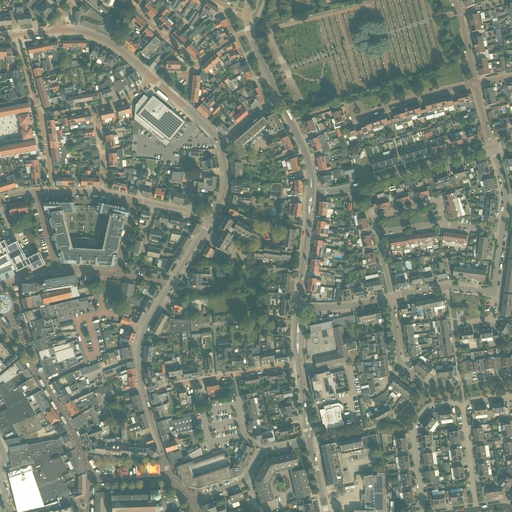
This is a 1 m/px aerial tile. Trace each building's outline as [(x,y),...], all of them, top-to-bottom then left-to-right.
[(47,0),(46,0),(42,0),(38,4),(42,7),(49,15),(50,14),(51,14),(53,12),(53,11),(54,10),(51,8),(49,7),(52,5),(47,0)] [(109,5),(110,0),(97,0),(103,2),(102,4),(99,8),(107,15),(110,11),(107,7),(108,4),(109,5)] [(189,9),(190,7),(194,9),(200,0),(191,0),(191,1),(187,8),(189,9)] [(474,5),(471,0),(463,5),(464,8),(465,7),(466,9),(474,5)] [(142,9),(147,14),(152,8),(154,6),(152,4),(149,1),(147,4),(142,9)] [(207,15),(212,7),(207,3),(202,10),(203,11),(199,17),(203,20),(207,15)] [(79,10),(79,12),(74,12),(75,24),(76,24),(76,25),(76,26),(79,26),(79,25),(78,25),(78,24),(81,24),(81,25),(96,31),(98,26),(99,26),(99,27),(100,27),(101,27),(102,27),(103,26),(104,26),(104,25),(105,24),(105,23),(105,22),(105,21),(104,20),(103,19),(85,4),(83,7),(81,6),(78,9),(79,10)] [(49,15),(42,7),(38,11),(37,11),(34,13),(39,18),(42,15),(43,16),(43,17),(45,19),(46,18),(47,19),(49,16),(49,15)] [(212,21),(218,10),(212,7),(207,15),(209,17),(208,18),(212,21)] [(152,8),(147,14),(153,18),(157,13),(152,8)] [(14,18),(13,10),(9,11),(9,14),(6,15),(6,18),(3,18),(4,26),(12,25),(11,18),(14,18)] [(187,20),(189,23),(196,12),(193,10),(187,20)] [(182,15),(177,11),(175,13),(182,19),(184,17),(182,15)] [(192,26),(199,14),(196,12),(189,23),(192,26)] [(131,21),(140,29),(144,25),(136,17),(131,21)] [(169,19),(166,17),(164,19),(162,17),(157,22),(162,27),(167,22),(169,19)] [(218,31),(229,26),(226,20),(215,25),(217,29),(222,26),(223,29),(218,31)] [(178,29),(184,23),(181,21),(175,27),(178,29)] [(269,29),(268,27),(272,25),(271,21),(266,23),(266,22),(262,24),(265,31),(269,29)] [(162,27),(167,32),(172,27),(167,22),(162,27)] [(478,31),(479,34),(485,33),(487,32),(487,29),(485,29),(484,24),(483,24),(471,27),(472,32),(478,31)] [(232,32),(229,26),(218,31),(219,33),(221,37),(232,32)] [(171,36),(176,41),(181,36),(176,31),(171,36)] [(487,41),(485,33),(479,34),(479,37),(473,38),(474,43),(474,44),(483,42),(487,41)] [(136,34),(131,39),(127,35),(121,42),(128,49),(134,42),(139,37),(136,34)] [(176,41),(181,46),(186,41),(181,36),(176,41)] [(139,46),(142,49),(147,44),(149,41),(144,37),(142,39),(139,37),(134,42),(139,46)] [(150,57),(152,58),(160,50),(162,48),(160,46),(159,45),(161,43),(155,37),(153,39),(152,38),(149,41),(147,44),(142,49),(143,50),(141,52),(146,58),(149,56),(150,57)] [(206,47),(208,50),(211,47),(209,44),(205,40),(202,43),(206,47)] [(86,41),(78,41),(78,51),(78,52),(78,53),(78,56),(81,56),(81,51),(83,51),(82,47),(86,47),(86,48),(89,48),(89,43),(88,43),(86,43),(86,41)] [(51,50),(52,55),(54,63),(58,63),(55,49),(58,48),(57,42),(50,44),(51,50)] [(133,53),(139,46),(134,42),(128,49),(133,53)] [(190,45),(185,50),(190,55),(195,50),(193,48),(197,45),(193,42),(190,45)] [(232,49),(233,51),(239,48),(236,42),(225,47),(227,51),(232,49)] [(44,51),(45,58),(48,70),(51,70),(48,56),(52,55),(51,50),(50,44),(42,45),(44,51)] [(35,47),(36,53),(41,52),(42,59),(45,58),(44,51),(42,45),(35,47)] [(94,59),(97,60),(101,54),(98,52),(100,49),(95,46),(90,55),(95,58),(94,59)] [(37,59),(37,56),(36,53),(35,47),(28,48),(29,54),(33,54),(34,59),(37,59)] [(481,53),(481,56),(489,55),(488,50),(485,50),(484,47),(475,49),(476,49),(477,54),(481,53)] [(195,50),(190,55),(196,60),(204,52),(200,48),(197,52),(195,50)] [(242,55),(239,48),(233,51),(234,53),(229,56),(231,60),(242,55)] [(101,63),(104,64),(108,58),(105,57),(107,53),(103,51),(101,54),(97,60),(98,59),(102,62),(101,63)] [(112,69),(115,62),(112,61),(114,57),(110,55),(108,58),(104,64),(104,65),(105,64),(109,66),(109,67),(112,69)] [(155,63),(160,58),(157,55),(152,60),(151,59),(146,65),(151,70),(154,67),(155,67),(156,67),(157,66),(157,65),(157,64),(155,63)] [(214,55),(211,58),(210,59),(217,67),(220,70),(222,68),(217,63),(219,61),(214,55)] [(478,60),(479,66),(488,64),(487,61),(490,60),(489,55),(481,56),(482,59),(478,60)] [(210,59),(205,64),(216,74),(217,73),(214,69),(217,67),(210,59)] [(240,76),(244,74),(250,71),(247,65),(242,68),(239,62),(237,63),(232,66),(234,70),(234,71),(238,70),(240,76)] [(213,77),(216,81),(218,78),(219,78),(216,75),(216,74),(205,64),(201,68),(206,73),(209,71),(214,76),(213,77)] [(42,68),(33,70),(35,78),(41,76),(40,71),(43,70),(42,68)] [(6,73),(4,74),(5,78),(8,77),(12,76),(13,79),(20,77),(18,70),(11,72),(11,71),(9,71),(7,72),(6,72),(6,73)] [(247,80),(253,78),(250,71),(244,74),(240,76),(241,79),(240,80),(242,84),(248,81),(247,80)] [(119,72),(112,76),(116,83),(113,84),(118,92),(124,89),(124,87),(127,85),(122,77),(120,74),(119,73),(119,72)] [(124,75),(122,77),(127,85),(129,88),(131,87),(130,86),(133,84),(134,84),(140,79),(139,79),(136,75),(134,73),(134,72),(134,73),(128,78),(127,78),(124,75)] [(199,77),(194,76),(193,76),(192,83),(202,84),(203,84),(208,80),(201,73),(200,74),(199,77)] [(42,78),(36,79),(36,80),(37,83),(37,85),(38,87),(49,84),(52,83),(62,80),(61,76),(58,77),(59,80),(57,80),(57,78),(50,80),(46,81),(45,80),(42,81),(42,78)] [(10,83),(8,84),(9,87),(21,84),(20,77),(13,79),(14,82),(10,83)] [(103,95),(104,98),(112,96),(110,90),(109,90),(109,89),(113,88),(109,80),(107,81),(105,82),(107,86),(105,87),(100,89),(102,95),(103,95)] [(9,87),(9,90),(12,89),(13,93),(14,93),(23,90),(21,84),(9,87)] [(49,84),(38,87),(39,91),(39,92),(40,94),(46,92),(49,92),(55,90),(54,87),(51,88),(50,87),(49,84)] [(64,88),(64,90),(65,94),(69,94),(70,98),(67,99),(68,105),(69,104),(70,105),(72,105),(72,104),(76,103),(75,97),(73,86),(68,87),(68,88),(64,88)] [(254,95),(255,97),(261,94),(258,88),(247,93),(249,97),(254,95)] [(77,93),(78,97),(75,97),(76,103),(83,102),(82,96),(82,93),(81,90),(81,89),(78,90),(78,93),(77,93)] [(91,101),(98,100),(97,94),(93,94),(92,89),(89,89),(90,95),(91,101)] [(8,98),(7,98),(8,103),(13,102),(12,100),(15,99),(15,100),(18,99),(25,97),(23,90),(14,93),(13,93),(11,93),(7,95),(8,98)] [(46,92),(40,94),(40,96),(41,98),(42,101),(48,100),(51,99),(49,92),(46,92)] [(468,93),(463,94),(465,103),(473,101),(471,94),(469,95),(468,93)] [(264,101),(261,94),(255,97),(256,99),(253,101),(255,101),(250,106),(253,110),(259,105),(259,104),(259,105),(258,103),(264,101)] [(466,107),(465,103),(463,94),(457,96),(458,99),(455,100),(458,109),(461,109),(461,108),(466,107)] [(135,105),(134,120),(151,135),(153,133),(163,141),(165,139),(170,143),(186,123),(153,96),(149,100),(144,95),(135,105)] [(48,100),(42,101),(42,103),(43,105),(44,109),(50,107),(49,104),(52,103),(52,104),(62,101),(61,96),(51,99),(48,100)] [(208,101),(209,102),(207,104),(204,101),(196,110),(201,114),(209,106),(211,103),(216,98),(213,96),(208,101)] [(452,97),(446,99),(448,107),(453,106),(454,110),(458,109),(455,100),(452,100),(452,97)] [(441,99),(436,101),(438,110),(439,114),(444,112),(443,108),(441,100),(441,99)] [(434,115),(439,114),(438,110),(436,101),(430,102),(430,103),(433,111),(434,115)] [(28,105),(28,103),(27,104),(27,105),(21,106),(23,113),(30,112),(29,108),(30,108),(30,105),(29,105),(28,105)] [(201,114),(206,119),(211,114),(214,116),(220,109),(217,106),(211,113),(208,111),(211,108),(213,105),(211,103),(209,106),(201,114)] [(433,111),(430,103),(425,104),(426,107),(423,108),(425,113),(426,117),(434,115),(433,111)] [(240,113),(238,114),(243,119),(248,114),(240,105),(237,108),(240,113)] [(21,106),(14,107),(15,114),(23,113),(21,106)] [(123,107),(125,115),(129,114),(130,118),(132,117),(129,106),(123,107)] [(426,117),(425,113),(423,108),(420,109),(419,106),(414,107),(417,116),(418,119),(423,118),(426,117)] [(8,116),(15,114),(14,107),(6,109),(8,116)] [(125,115),(123,107),(117,109),(120,121),(122,120),(121,116),(125,115)] [(410,121),(412,120),(411,117),(409,108),(403,110),(406,119),(407,122),(410,121)] [(337,109),(332,111),(335,119),(344,116),(343,112),(342,113),(341,111),(338,112),(337,109)] [(113,110),(106,111),(108,119),(112,118),(112,122),(115,122),(113,110)] [(398,112),(401,120),(402,124),(407,122),(406,119),(403,110),(398,112)] [(104,120),(108,119),(106,111),(100,113),(102,124),(105,124),(104,120)] [(237,124),(243,119),(238,114),(237,116),(233,111),(229,114),(237,124)] [(402,125),(402,124),(401,120),(398,112),(393,114),(394,116),(391,117),(393,123),(394,125),(396,124),(397,127),(402,125)] [(90,124),(92,123),(92,120),(91,114),(83,116),(84,121),(89,121),(90,124)] [(259,119),(259,118),(258,118),(255,121),(254,122),(251,124),(250,125),(251,126),(247,130),(246,129),(245,129),(242,132),(241,133),(238,135),(238,136),(239,137),(234,141),(233,140),(230,142),(230,143),(232,147),(232,148),(233,151),(233,152),(234,153),(235,156),(235,157),(237,157),(238,160),(246,156),(242,145),(266,125),(267,126),(269,130),(267,131),(270,135),(282,129),(281,126),(282,126),(282,125),(280,121),(280,120),(278,117),(278,116),(276,117),(275,114),(267,118),(264,120),(262,117),(259,119)] [(33,121),(32,119),(32,118),(29,118),(29,115),(18,117),(21,128),(27,126),(27,125),(30,124),(30,122),(33,121)] [(85,124),(84,121),(83,116),(76,117),(77,123),(78,128),(79,128),(81,128),(81,125),(85,124)] [(336,128),(342,126),(341,123),(345,121),(344,120),(345,119),(344,116),(335,119),(336,124),(335,125),(336,128)] [(386,116),(381,118),(383,126),(386,125),(386,127),(388,128),(393,127),(390,118),(387,119),(386,116)] [(77,123),(76,117),(68,118),(69,124),(70,124),(70,127),(73,126),(72,123),(77,123)] [(306,129),(315,126),(312,117),(306,119),(307,122),(304,123),(306,129)] [(378,128),(383,126),(381,118),(381,117),(375,119),(378,128)] [(501,125),(503,134),(509,133),(508,129),(511,129),(509,119),(509,118),(500,120),(501,122),(501,125)] [(373,130),(378,128),(375,119),(370,121),(373,130)] [(54,121),(47,122),(47,125),(48,129),(55,128),(55,124),(58,123),(57,120),(54,121)] [(219,121),(213,126),(223,136),(228,131),(229,131),(228,131),(235,126),(230,120),(227,123),(229,125),(226,128),(219,121)] [(370,121),(365,123),(368,131),(368,132),(370,135),(375,133),(373,130),(370,121)] [(361,128),(358,129),(361,138),(370,135),(368,132),(368,131),(365,123),(360,125),(361,128)] [(315,126),(306,129),(308,134),(311,133),(312,136),(318,134),(317,133),(320,132),(320,131),(318,125),(315,126)] [(503,134),(501,125),(496,126),(496,128),(493,128),(494,134),(497,133),(498,135),(503,134)] [(35,134),(35,133),(35,131),(32,131),(31,129),(28,129),(27,126),(21,128),(23,140),(33,138),(32,135),(35,134)] [(482,131),(482,128),(482,129),(481,128),(482,128),(481,126),(478,126),(476,131),(472,133),(475,141),(480,140),(480,138),(482,137),(481,132),(482,131)] [(361,138),(358,129),(355,130),(354,127),(349,129),(349,130),(346,130),(349,138),(356,136),(359,142),(362,141),(361,138)] [(469,143),(475,141),(472,133),(471,129),(467,130),(466,131),(463,132),(464,135),(466,141),(468,140),(469,143)] [(453,148),(458,146),(456,137),(455,134),(455,133),(446,136),(449,145),(452,145),(453,148)] [(56,134),(49,135),(49,138),(50,142),(57,141),(60,141),(62,141),(61,137),(62,137),(62,134),(56,134)] [(105,137),(106,143),(114,141),(113,138),(117,137),(117,134),(105,137)] [(466,141),(464,135),(456,137),(458,146),(464,145),(463,141),(466,141)] [(280,147),(283,146),(290,142),(288,136),(281,140),(280,137),(274,140),(275,143),(277,142),(278,144),(280,147)] [(442,151),(447,149),(446,146),(449,145),(446,136),(444,137),(442,140),(442,141),(440,142),(442,151)] [(322,137),(310,141),(313,147),(320,144),(319,141),(323,139),(322,137)] [(437,153),(442,151),(440,142),(436,143),(435,139),(430,141),(431,145),(433,150),(436,149),(437,153)] [(35,141),(28,142),(30,152),(36,151),(36,153),(37,152),(37,151),(37,149),(38,149),(37,146),(36,146),(35,141)] [(57,141),(50,142),(50,146),(51,149),(64,147),(63,144),(61,144),(60,141),(57,141)] [(115,145),(114,141),(106,143),(108,149),(119,147),(119,144),(115,145)] [(28,142),(20,144),(22,154),(30,152),(28,142)] [(282,153),(293,148),(290,142),(283,146),(285,149),(281,151),(282,153)] [(313,147),(315,153),(326,149),(326,148),(329,147),(327,142),(324,143),(320,144),(313,147)] [(20,144),(12,145),(14,155),(22,154),(20,144)] [(12,145),(5,147),(7,157),(14,155),(12,145)] [(428,154),(425,145),(419,147),(421,156),(428,154)] [(64,147),(51,149),(51,152),(52,156),(67,154),(67,153),(67,151),(66,147),(64,147)] [(412,149),(415,158),(421,156),(419,147),(412,149)] [(415,158),(412,149),(406,150),(409,160),(415,158)] [(402,161),(409,160),(406,150),(399,152),(402,161)] [(397,153),(390,155),(393,164),(400,162),(397,153)] [(67,154),(52,156),(52,160),(53,163),(54,163),(54,165),(59,165),(60,165),(61,165),(65,164),(69,163),(68,158),(66,158),(67,154)] [(259,155),(247,160),(248,165),(256,162),(256,161),(261,160),(259,155)] [(317,159),(318,165),(326,163),(326,164),(330,163),(329,159),(329,155),(324,156),(324,157),(317,159)] [(390,155),(384,157),(387,166),(393,164),(390,155)] [(380,168),(387,166),(384,157),(378,159),(380,168)] [(291,166),(299,164),(297,158),(285,161),(286,164),(290,163),(291,166)] [(24,160),(22,160),(22,162),(23,165),(26,164),(26,168),(30,168),(38,167),(38,161),(28,162),(28,159),(24,159),(24,160)] [(371,161),(374,170),(380,168),(378,159),(371,161)] [(122,168),(122,160),(109,161),(109,167),(116,167),(117,168),(122,168)] [(215,168),(214,160),(206,161),(201,162),(202,166),(203,172),(208,172),(209,169),(215,168)] [(487,162),(478,165),(480,170),(489,168),(487,162)] [(231,177),(232,177),(238,177),(239,177),(242,177),(242,171),(242,169),(242,163),(239,163),(231,163),(231,177)] [(326,164),(326,163),(318,165),(320,171),(331,169),(331,166),(327,167),(326,164)] [(289,174),(300,170),(299,164),(291,166),(292,170),(288,171),(289,174)] [(354,173),(353,168),(352,166),(344,168),(344,169),(345,175),(354,173)] [(469,175),(468,172),(465,173),(464,168),(458,170),(461,178),(462,181),(471,179),(469,175)] [(490,173),(489,168),(480,170),(477,171),(479,177),(479,179),(486,177),(485,174),(490,173)] [(171,170),(168,182),(169,182),(173,183),(182,185),(185,171),(180,171),(177,170),(171,170)] [(461,178),(458,170),(453,171),(455,176),(452,177),(454,184),(456,183),(456,180),(461,178)] [(68,178),(68,186),(69,186),(70,186),(74,186),(74,184),(77,184),(77,179),(77,177),(74,177),(74,175),(71,175),(71,171),(68,171),(68,174),(68,178)] [(121,180),(119,191),(126,192),(127,185),(128,182),(130,182),(131,180),(131,177),(132,174),(131,174),(128,173),(128,176),(127,181),(121,180)] [(442,175),(445,183),(450,182),(451,185),(454,184),(452,177),(449,178),(447,173),(442,175)] [(8,174),(5,175),(6,179),(7,182),(10,190),(11,189),(12,189),(16,188),(15,185),(17,185),(16,180),(14,175),(9,177),(8,174)] [(330,176),(329,174),(324,174),(325,177),(321,177),(321,185),(329,184),(328,184),(332,183),(332,180),(333,180),(333,176),(330,176)] [(81,186),(86,186),(87,186),(87,179),(81,178),(81,175),(79,175),(78,183),(81,183),(81,186)] [(445,183),(442,175),(436,176),(437,179),(434,180),(437,189),(441,188),(446,186),(445,183)] [(115,177),(115,178),(114,182),(112,189),(119,191),(121,180),(122,176),(120,176),(119,178),(115,177)] [(199,183),(197,188),(213,191),(214,187),(215,187),(216,178),(209,177),(204,177),(204,180),(203,184),(199,183)] [(479,179),(482,188),(485,187),(494,184),(492,179),(487,180),(486,177),(479,179)] [(157,187),(159,179),(157,179),(153,178),(151,187),(151,190),(154,191),(155,187),(157,187)] [(6,179),(0,180),(1,180),(2,184),(4,191),(8,190),(9,190),(10,190),(7,182),(6,179)] [(423,197),(419,183),(418,179),(413,181),(415,184),(417,190),(411,192),(412,195),(415,194),(417,199),(421,198),(423,197)] [(138,182),(131,180),(130,182),(128,193),(136,194),(138,187),(137,187),(138,182)] [(430,198),(434,197),(430,186),(425,188),(423,182),(419,183),(423,197),(425,197),(425,196),(429,195),(430,198)] [(399,185),(400,188),(404,203),(406,202),(410,201),(409,196),(412,195),(411,192),(405,194),(403,187),(404,184),(399,185)] [(495,190),(494,184),(485,187),(482,188),(483,193),(484,196),(487,196),(492,195),(490,191),(495,190)] [(142,196),(149,197),(151,190),(151,187),(144,185),(142,196)] [(393,201),(396,200),(397,204),(401,203),(402,204),(404,203),(400,188),(396,190),(398,196),(392,198),(393,201)] [(154,198),(162,200),(164,193),(161,192),(161,190),(156,189),(156,191),(155,191),(154,198)] [(172,202),(177,203),(180,194),(176,193),(177,190),(172,189),(171,195),(174,196),(172,202)] [(183,204),(188,206),(190,197),(192,198),(193,194),(189,193),(188,196),(185,195),(183,204)] [(390,202),(393,201),(392,198),(391,195),(388,196),(388,199),(386,199),(384,193),(380,194),(385,209),(387,208),(391,206),(390,202)] [(445,202),(457,199),(456,193),(443,196),(445,202)] [(230,194),(228,203),(235,205),(237,200),(250,201),(251,197),(238,195),(238,196),(230,194)] [(385,209),(380,194),(377,195),(378,201),(376,202),(375,200),(372,201),(374,209),(377,208),(378,210),(382,209),(385,209)] [(492,195),(487,196),(487,202),(486,205),(495,206),(496,201),(491,200),(492,195)] [(212,197),(206,196),(205,196),(204,199),(199,197),(198,201),(196,201),(195,205),(211,208),(211,204),(212,202),(212,201),(213,198),(212,197)] [(447,208),(459,204),(457,199),(445,202),(447,208)] [(20,218),(19,215),(28,213),(27,208),(28,208),(27,202),(17,204),(17,203),(9,205),(10,210),(8,210),(10,216),(15,215),(16,219),(20,218)] [(129,210),(119,208),(98,203),(97,206),(75,206),(74,203),(42,203),(58,265),(58,266),(58,267),(59,267),(59,268),(60,268),(61,268),(61,269),(62,269),(67,269),(68,266),(116,269),(129,210)] [(293,206),(293,210),(301,211),(302,204),(290,203),(289,205),(293,206)] [(449,214),(461,210),(459,204),(447,208),(449,214)] [(229,212),(228,214),(246,223),(247,219),(242,217),(243,216),(237,214),(238,211),(230,207),(230,208),(229,209),(228,210),(229,211),(228,212),(229,212)] [(13,271),(15,270),(16,272),(18,271),(22,269),(23,269),(27,267),(28,267),(28,266),(29,266),(32,271),(33,271),(34,271),(38,268),(39,268),(43,266),(45,265),(39,253),(25,260),(22,254),(23,254),(17,242),(16,243),(15,243),(11,245),(10,245),(7,247),(4,241),(0,243),(0,239),(0,238),(0,218),(3,217),(0,209),(0,281),(15,276),(13,271)] [(250,209),(248,217),(255,219),(257,211),(250,209)] [(293,210),(289,209),(288,216),(300,217),(301,211),(293,210)] [(327,209),(320,209),(319,215),(327,216),(327,218),(331,218),(331,214),(333,214),(333,210),(331,210),(327,209)] [(461,210),(449,214),(450,220),(462,216),(461,210)] [(143,212),(142,211),(139,222),(144,223),(143,226),(147,227),(148,221),(150,213),(146,212),(143,211),(143,212)] [(357,216),(359,226),(368,224),(367,218),(364,219),(364,218),(363,219),(362,214),(361,215),(360,212),(354,213),(355,216),(357,216)] [(153,225),(152,229),(154,229),(155,226),(158,227),(159,226),(166,227),(168,219),(168,217),(160,215),(159,221),(154,220),(153,225)] [(222,235),(214,247),(216,248),(218,250),(222,252),(229,241),(229,240),(231,236),(232,236),(230,235),(228,234),(227,234),(226,233),(227,232),(227,231),(233,221),(234,219),(226,215),(218,229),(224,232),(223,232),(222,235)] [(493,223),(494,217),(482,215),(481,221),(480,224),(488,225),(488,222),(493,223)] [(166,227),(165,228),(168,229),(171,230),(172,225),(176,226),(178,219),(171,217),(171,219),(168,219),(166,227)] [(178,219),(176,226),(180,227),(181,231),(181,232),(185,233),(186,226),(187,223),(184,222),(184,220),(178,219)] [(186,226),(185,233),(188,233),(189,232),(194,236),(200,226),(199,225),(196,224),(194,223),(191,228),(189,227),(190,222),(187,221),(187,223),(186,226)] [(259,243),(262,243),(263,235),(254,229),(253,230),(237,221),(233,229),(231,228),(229,231),(232,232),(233,230),(249,239),(249,237),(259,243)] [(369,229),(368,224),(359,226),(360,229),(358,230),(359,235),(367,233),(367,230),(369,229)] [(282,248),(291,249),(294,231),(295,231),(296,229),(287,227),(286,230),(285,229),(282,248)] [(150,230),(148,240),(160,242),(162,232),(154,231),(154,229),(152,229),(151,228),(150,230)] [(324,233),(325,229),(317,228),(316,234),(328,236),(328,233),(324,233)] [(32,233),(27,236),(31,243),(31,244),(36,241),(35,240),(32,233)] [(362,239),(363,243),(372,241),(370,235),(368,236),(367,233),(359,235),(360,239),(362,239)] [(437,233),(431,234),(433,246),(439,245),(438,241),(440,241),(440,237),(437,237),(437,233)] [(448,246),(450,234),(444,233),(443,237),(441,237),(441,241),(443,241),(442,245),(448,246)] [(171,234),(170,242),(177,243),(180,244),(178,246),(186,250),(191,241),(192,240),(184,237),(171,234)] [(479,243),(490,244),(490,242),(488,242),(489,238),(483,238),(484,235),(477,234),(476,239),(480,240),(479,243)] [(139,255),(140,252),(142,242),(135,241),(133,253),(139,255)] [(361,247),(362,252),(371,250),(370,247),(373,246),(372,241),(363,243),(364,247),(361,247)] [(166,251),(165,256),(172,257),(179,261),(186,250),(178,246),(175,252),(166,251)] [(208,258),(211,260),(215,252),(213,251),(213,250),(207,247),(203,255),(208,258)] [(326,249),(322,248),(314,247),(313,253),(323,255),(323,258),(327,258),(332,259),(333,254),(327,253),(327,249),(326,249)] [(147,256),(156,258),(159,259),(160,251),(148,248),(147,256)] [(290,261),(290,258),(291,252),(281,251),(281,252),(263,249),(263,251),(254,249),(253,259),(262,260),(263,259),(280,261),(281,260),(290,261)] [(366,256),(366,260),(375,258),(374,253),(372,253),(371,250),(362,252),(364,257),(366,256)] [(366,269),(375,267),(374,264),(376,264),(375,258),(366,260),(367,264),(365,264),(366,269)] [(162,262),(161,268),(164,269),(172,273),(177,264),(170,260),(169,261),(163,260),(162,262)] [(436,265),(437,272),(445,271),(443,263),(436,265)] [(331,275),(331,274),(322,272),(323,271),(319,271),(319,267),(311,266),(310,272),(322,274),(321,277),(335,279),(335,276),(331,275)] [(424,268),(421,269),(423,277),(425,277),(426,282),(433,280),(432,274),(432,275),(431,271),(425,272),(424,268)] [(423,279),(423,277),(421,269),(413,271),(414,274),(413,274),(413,277),(412,278),(413,285),(414,285),(421,283),(420,279),(423,279)] [(445,271),(437,272),(438,279),(446,278),(445,271)] [(202,277),(203,277),(210,277),(210,273),(208,272),(205,272),(203,272),(200,273),(200,274),(191,275),(191,279),(191,282),(191,285),(191,286),(196,286),(196,288),(197,289),(199,289),(200,288),(209,288),(210,284),(202,284),(202,277)] [(280,282),(283,282),(283,286),(289,286),(290,274),(280,274),(280,282)] [(379,277),(372,279),(375,291),(379,290),(381,289),(382,289),(381,285),(384,284),(383,281),(382,274),(378,275),(379,277)] [(404,274),(397,275),(392,276),(394,286),(399,285),(399,288),(407,286),(406,279),(405,279),(404,274)] [(23,285),(20,285),(21,290),(21,292),(21,299),(47,294),(47,293),(52,292),(52,289),(53,289),(54,292),(57,291),(56,289),(72,286),(74,285),(75,287),(77,287),(77,285),(77,282),(76,282),(75,279),(76,279),(76,276),(61,278),(62,279),(58,280),(58,279),(52,280),(52,281),(51,281),(51,280),(44,281),(44,282),(42,282),(42,284),(29,284),(26,284),(24,285),(23,285)] [(368,292),(371,292),(375,291),(372,279),(372,278),(369,279),(369,280),(366,280),(367,284),(366,284),(368,292)] [(356,297),(364,295),(361,286),(355,287),(354,282),(351,283),(351,286),(353,291),(355,291),(356,297)] [(133,297),(135,285),(122,283),(120,295),(127,296),(131,297),(133,297)] [(85,285),(83,286),(77,287),(53,292),(47,294),(21,299),(24,310),(37,307),(42,306),(41,303),(43,302),(44,305),(50,303),(51,303),(54,302),(57,302),(58,302),(58,301),(60,301),(61,301),(64,300),(67,299),(68,299),(67,299),(78,297),(80,296),(79,293),(90,290),(89,284),(85,285)] [(150,295),(156,298),(157,298),(158,296),(158,295),(159,292),(153,288),(153,289),(147,285),(145,289),(147,290),(144,295),(148,297),(150,295)] [(276,293),(275,296),(278,297),(285,297),(285,294),(288,294),(289,286),(283,286),(278,285),(278,286),(278,289),(279,290),(282,290),(282,294),(276,293)] [(316,286),(309,285),(308,291),(312,292),(312,293),(319,295),(319,293),(320,293),(321,287),(320,287),(316,286)] [(351,297),(349,286),(349,285),(345,285),(346,290),(343,291),(345,299),(351,297)] [(119,306),(121,298),(108,294),(106,303),(119,306)] [(129,302),(129,304),(141,307),(148,311),(148,310),(152,303),(153,302),(145,299),(140,298),(139,301),(131,298),(129,302)] [(79,303),(78,300),(47,307),(25,313),(28,323),(32,322),(40,320),(49,317),(57,315),(71,312),(89,308),(88,301),(79,303)] [(288,301),(285,300),(282,300),(281,304),(278,304),(278,308),(281,308),(287,309),(288,301)] [(174,308),(174,310),(177,312),(176,314),(183,316),(184,313),(185,313),(187,307),(186,306),(184,305),(183,306),(175,303),(175,304),(174,304),(173,306),(174,307),(173,308),(174,308)] [(408,310),(407,305),(401,306),(403,315),(406,314),(406,316),(412,315),(411,309),(408,310)] [(190,308),(188,314),(190,314),(190,319),(190,320),(192,320),(197,319),(197,318),(195,319),(195,316),(192,315),(194,309),(190,308)] [(133,322),(140,326),(146,314),(138,310),(134,309),(133,311),(134,312),(133,316),(132,318),(131,317),(130,319),(133,320),(133,322)] [(375,312),(369,313),(371,321),(374,320),(375,323),(375,325),(377,325),(377,323),(375,312)] [(151,331),(151,332),(157,335),(156,338),(163,342),(173,345),(172,334),(182,333),(186,332),(199,331),(198,326),(202,325),(202,324),(201,318),(200,318),(200,319),(197,319),(192,320),(190,320),(190,321),(189,321),(186,321),(171,319),(162,314),(161,314),(160,317),(159,317),(158,321),(157,320),(155,324),(155,325),(151,331)] [(364,326),(366,325),(364,314),(359,315),(359,316),(356,316),(357,324),(364,323),(364,326)] [(9,318),(12,327),(22,324),(19,315),(9,318)] [(310,326),(311,333),(321,331),(322,331),(334,328),(342,327),(355,324),(354,318),(354,317),(354,315),(335,319),(334,317),(320,320),(320,318),(315,319),(316,323),(310,324),(310,325),(310,326)] [(49,336),(56,335),(51,317),(40,320),(32,322),(28,323),(32,332),(31,332),(34,340),(42,338),(49,336)] [(130,321),(122,317),(120,323),(128,326),(130,321)] [(504,321),(501,326),(510,332),(511,328),(511,319),(509,319),(509,322),(508,323),(504,321)] [(284,324),(281,323),(281,324),(280,324),(280,320),(277,320),(277,324),(278,324),(278,328),(276,328),(276,332),(282,333),(282,332),(286,332),(286,329),(285,329),(286,324),(284,324)] [(511,333),(510,332),(501,326),(497,331),(505,336),(505,335),(506,336),(507,337),(508,337),(509,336),(510,336),(511,333)] [(338,354),(315,358),(315,359),(317,368),(350,361),(348,351),(357,349),(356,342),(346,344),(342,327),(334,328),(339,351),(337,351),(338,354)] [(492,333),(492,328),(486,329),(487,338),(493,338),(493,340),(496,339),(495,333),(492,333)] [(133,331),(132,331),(128,330),(128,331),(124,329),(122,334),(134,339),(136,335),(134,334),(134,333),(132,332),(133,331)] [(481,339),(487,338),(486,329),(480,330),(481,335),(478,335),(478,342),(482,341),(481,339)] [(473,330),(467,331),(468,340),(474,339),(474,342),(478,342),(477,336),(474,336),(473,330)] [(469,343),(468,340),(467,331),(461,331),(462,337),(459,337),(460,343),(463,343),(464,344),(469,343)] [(34,340),(36,347),(46,344),(45,342),(48,341),(49,341),(50,341),(50,340),(64,335),(63,333),(58,334),(50,336),(49,336),(42,338),(34,340)] [(122,334),(121,336),(120,339),(124,341),(125,341),(124,342),(125,342),(128,343),(128,342),(130,343),(131,342),(133,343),(134,339),(122,334)] [(49,343),(49,341),(48,341),(45,342),(46,344),(36,347),(38,352),(48,349),(48,350),(57,347),(56,346),(66,343),(67,343),(71,342),(70,339),(65,340),(64,336),(56,339),(57,341),(54,341),(49,343)] [(0,372),(18,358),(13,353),(8,348),(8,347),(8,348),(3,342),(2,342),(0,339),(0,372)] [(57,364),(61,363),(64,362),(67,361),(75,358),(73,352),(70,343),(57,347),(48,350),(48,349),(38,352),(41,361),(43,367),(57,363),(57,364)] [(230,344),(229,344),(218,345),(219,351),(218,352),(218,357),(219,357),(219,360),(224,360),(224,361),(226,361),(227,360),(228,360),(228,358),(230,357),(231,357),(231,354),(230,351),(231,351),(230,344)] [(259,360),(258,353),(259,353),(259,345),(256,346),(256,348),(247,350),(248,355),(247,355),(249,364),(255,363),(254,360),(259,360)] [(153,347),(145,347),(144,347),(144,350),(144,351),(143,361),(151,362),(153,347)] [(235,353),(231,354),(231,357),(230,357),(232,366),(235,365),(235,366),(243,365),(242,358),(246,357),(246,349),(240,350),(241,354),(235,355),(235,353)] [(277,364),(277,363),(288,362),(288,361),(286,349),(280,350),(280,354),(276,355),(277,364)] [(164,356),(164,360),(164,365),(170,364),(171,368),(167,368),(169,377),(170,377),(173,377),(173,376),(176,376),(173,362),(173,358),(172,359),(171,354),(167,355),(167,353),(164,354),(164,356)] [(204,359),(205,370),(213,369),(212,359),(213,359),(212,353),(209,353),(209,358),(204,359)] [(497,358),(499,370),(504,369),(504,367),(507,367),(506,358),(501,359),(501,357),(497,358)] [(67,361),(64,362),(61,363),(57,364),(57,363),(43,367),(43,368),(47,376),(47,377),(49,381),(57,377),(70,368),(70,367),(74,366),(78,364),(76,358),(75,358),(67,361)] [(174,358),(173,358),(173,362),(176,376),(178,375),(179,376),(181,375),(182,375),(182,371),(183,371),(183,367),(181,367),(181,366),(180,362),(177,362),(177,360),(176,360),(176,358),(174,358)] [(419,358),(411,363),(415,366),(414,368),(418,371),(423,365),(425,362),(419,358)] [(499,370),(497,358),(494,358),(494,360),(489,361),(490,369),(493,369),(493,371),(499,370)] [(0,386),(27,370),(27,369),(24,365),(20,359),(14,364),(14,365),(0,375),(0,386)] [(490,369),(489,361),(484,361),(483,359),(480,360),(481,372),(487,372),(486,370),(490,369)] [(471,363),(472,372),(476,371),(476,373),(481,372),(480,360),(476,360),(477,362),(471,363)] [(116,368),(103,372),(105,378),(111,376),(125,371),(135,369),(133,361),(128,362),(120,365),(116,368)] [(427,368),(429,366),(428,365),(429,364),(426,362),(425,362),(423,365),(418,371),(422,374),(427,368)] [(472,372),(471,363),(466,364),(466,362),(462,362),(464,375),(469,374),(469,372),(472,372)] [(196,364),(190,365),(190,366),(190,369),(191,378),(198,377),(199,377),(200,377),(199,372),(202,371),(201,367),(198,368),(197,368),(196,364)] [(448,368),(449,376),(454,376),(454,372),(457,372),(456,366),(453,366),(453,365),(448,366),(448,368)] [(190,366),(183,367),(183,371),(183,380),(184,380),(191,378),(190,369),(190,366)] [(435,370),(433,369),(429,366),(427,368),(422,374),(427,378),(430,374),(434,376),(435,370)] [(145,380),(161,376),(161,373),(157,374),(157,373),(153,374),(152,367),(144,368),(143,368),(143,369),(144,369),(144,378),(144,379),(145,379),(145,380)] [(125,371),(111,376),(112,380),(119,378),(120,381),(121,380),(125,379),(126,378),(128,378),(136,376),(135,369),(125,371)] [(444,377),(443,369),(437,370),(438,370),(435,370),(434,376),(438,376),(439,378),(444,377)] [(33,377),(27,370),(0,386),(0,394),(2,398),(14,392),(13,391),(33,377)] [(51,384),(54,389),(56,394),(70,386),(76,383),(77,382),(76,380),(75,378),(79,377),(77,372),(77,371),(73,373),(64,377),(62,377),(62,378),(52,384),(51,384)] [(315,401),(322,400),(322,399),(330,397),(330,398),(336,396),(335,394),(336,394),(335,385),(336,385),(335,382),(334,382),(333,377),(346,374),(345,371),(331,374),(330,372),(325,373),(316,375),(309,377),(310,379),(312,387),(313,390),(312,390),(315,401)] [(162,386),(162,384),(166,383),(165,375),(161,376),(145,380),(144,380),(145,380),(146,386),(147,389),(148,390),(162,386)] [(125,379),(121,380),(122,386),(124,386),(125,387),(125,389),(129,388),(129,389),(131,388),(132,388),(138,387),(136,376),(128,378),(126,378),(125,379)] [(13,391),(14,392),(2,398),(6,406),(7,408),(0,412),(0,432),(1,434),(2,436),(2,437),(3,438),(4,440),(19,438),(18,437),(13,425),(36,415),(42,412),(42,411),(46,409),(50,407),(49,405),(49,403),(47,400),(46,400),(44,396),(44,395),(42,391),(42,390),(41,390),(39,388),(39,387),(38,385),(36,383),(34,379),(33,377),(13,391)] [(400,382),(395,379),(388,389),(393,392),(400,382)] [(206,383),(206,384),(206,385),(207,392),(208,395),(212,394),(211,393),(211,391),(217,390),(217,392),(219,392),(219,390),(218,383),(218,381),(217,382),(206,384),(206,383)] [(70,386),(56,394),(60,399),(68,395),(72,393),(79,389),(83,387),(81,382),(77,384),(76,383),(70,386)] [(400,382),(393,392),(390,396),(394,399),(399,393),(404,386),(400,382)] [(195,395),(191,396),(192,403),(193,408),(194,408),(197,408),(196,402),(196,401),(196,397),(199,397),(201,397),(203,396),(202,393),(201,386),(194,387),(195,395)] [(401,399),(408,389),(404,386),(399,393),(401,395),(399,397),(401,399)] [(68,395),(60,399),(64,406),(73,401),(76,399),(74,395),(80,393),(79,389),(72,393),(68,395)] [(185,389),(178,390),(180,401),(186,400),(187,403),(192,402),(192,403),(191,396),(186,396),(185,389)] [(279,389),(270,391),(271,397),(272,399),(279,397),(280,401),(284,400),(283,399),(292,396),(291,390),(280,393),(279,389)] [(406,402),(413,392),(408,389),(401,399),(399,401),(401,403),(403,400),(406,402)] [(149,396),(152,406),(154,405),(160,404),(159,403),(161,403),(163,402),(161,397),(167,396),(167,392),(166,391),(156,393),(150,395),(149,396)] [(131,393),(123,395),(124,399),(131,398),(133,403),(141,401),(140,397),(140,396),(139,395),(131,397),(131,396),(130,393),(131,393)] [(73,401),(64,406),(67,412),(70,418),(80,412),(82,411),(87,408),(87,409),(88,409),(90,408),(93,407),(90,401),(87,394),(84,395),(76,399),(73,401)] [(95,398),(90,401),(93,407),(94,407),(99,404),(96,398),(95,398)] [(133,404),(126,405),(127,409),(132,407),(133,409),(134,409),(135,412),(143,410),(141,401),(133,403),(133,404)] [(325,427),(326,427),(328,429),(330,428),(331,429),(346,426),(345,426),(344,421),(345,421),(343,421),(341,413),(341,410),(344,409),(343,406),(339,403),(324,407),(325,409),(320,410),(320,409),(323,425),(325,424),(325,427)] [(505,408),(504,403),(498,404),(499,413),(505,412),(505,415),(509,415),(508,408),(505,408)] [(384,404),(382,405),(388,416),(393,413),(388,406),(385,407),(384,404)] [(499,413),(498,404),(492,405),(493,410),(490,411),(491,417),(494,416),(494,414),(499,413)] [(156,419),(164,416),(163,413),(165,413),(163,405),(153,408),(156,419)] [(280,414),(283,414),(291,412),(290,409),(293,408),(292,406),(285,407),(284,405),(278,406),(279,409),(280,414)] [(382,409),(379,411),(383,419),(388,416),(382,405),(380,406),(382,409)] [(491,417),(490,411),(487,411),(486,405),(480,406),(481,415),(487,415),(487,417),(491,417)] [(481,415),(480,406),(474,407),(475,412),(472,413),(473,419),(476,419),(476,416),(481,415)] [(18,437),(22,435),(23,436),(26,435),(27,436),(43,428),(44,428),(45,430),(52,426),(60,421),(51,407),(50,407),(46,409),(42,411),(42,412),(36,415),(13,425),(18,437)] [(80,412),(70,418),(72,420),(76,428),(77,428),(85,424),(87,422),(86,418),(90,416),(94,424),(95,425),(100,423),(93,407),(90,408),(88,409),(87,409),(87,408),(82,411),(80,412)] [(128,414),(125,415),(126,419),(131,418),(144,414),(143,410),(135,412),(128,414)] [(374,410),(372,411),(378,421),(383,419),(379,411),(376,412),(374,410)] [(453,422),(456,422),(455,415),(452,415),(452,410),(446,411),(447,420),(452,419),(453,422)] [(378,421),(372,411),(371,412),(372,415),(369,416),(373,424),(378,421)] [(440,417),(437,417),(438,421),(438,424),(440,424),(441,423),(441,424),(447,423),(447,420),(446,411),(440,412),(440,417)] [(292,415),(291,412),(283,414),(280,414),(281,419),(282,423),(288,421),(287,418),(295,417),(294,414),(292,415)] [(144,414),(131,418),(133,424),(135,423),(135,424),(139,423),(139,424),(147,421),(145,414),(144,414)] [(178,420),(172,421),(173,422),(173,425),(175,431),(176,434),(181,433),(197,430),(195,416),(189,417),(184,419),(183,419),(178,420)] [(433,426),(433,427),(438,421),(437,417),(435,418),(434,419),(429,416),(426,421),(433,426)] [(157,423),(159,429),(168,427),(173,425),(173,422),(167,424),(166,420),(157,423)] [(66,431),(60,421),(52,426),(45,430),(47,434),(54,430),(57,434),(66,431)] [(85,424),(77,428),(77,429),(78,430),(78,431),(80,435),(80,436),(97,430),(104,427),(108,426),(107,421),(103,422),(100,423),(95,425),(94,424),(89,426),(87,422),(85,424)] [(128,428),(127,428),(127,430),(127,433),(134,432),(137,432),(141,430),(149,428),(149,427),(148,427),(147,422),(147,421),(139,424),(131,426),(128,428)] [(429,432),(430,432),(430,431),(433,427),(433,426),(426,421),(422,425),(427,429),(425,430),(426,432),(426,433),(429,432)] [(502,431),(511,430),(511,424),(505,425),(505,422),(499,423),(499,426),(501,426),(502,431)] [(474,435),(483,434),(482,429),(485,428),(484,425),(478,426),(479,429),(473,429),(474,435)] [(80,436),(81,436),(84,444),(85,445),(87,450),(87,451),(91,453),(92,453),(93,453),(94,453),(95,453),(96,453),(93,439),(104,435),(109,434),(108,426),(104,427),(97,430),(80,436)] [(168,427),(159,429),(161,435),(169,433),(168,427)] [(449,433),(450,439),(459,437),(458,431),(453,432),(453,429),(446,430),(447,433),(449,433)] [(121,446),(121,456),(129,457),(129,447),(129,444),(129,442),(128,442),(127,433),(127,430),(123,430),(121,430),(121,437),(121,438),(121,446)] [(507,437),(511,436),(511,432),(511,430),(502,431),(503,437),(501,437),(501,441),(507,440),(507,437)] [(432,438),(432,435),(433,435),(432,433),(432,432),(430,432),(429,432),(426,433),(426,436),(421,436),(422,442),(431,441),(430,438),(432,438)] [(53,440),(56,447),(59,447),(71,441),(67,433),(60,437),(59,438),(58,439),(57,440),(56,440),(55,440),(54,440),(53,440)] [(104,435),(93,439),(96,453),(110,455),(111,447),(110,447),(110,441),(109,441),(109,437),(109,436),(109,434),(104,435)] [(164,445),(178,440),(177,438),(169,440),(167,434),(161,436),(164,445)] [(376,434),(363,437),(363,438),(362,438),(340,442),(343,454),(379,447),(376,434)] [(483,434),(474,435),(475,441),(480,440),(481,444),(487,443),(486,439),(484,440),(483,434)] [(109,436),(109,437),(109,441),(110,441),(110,447),(111,447),(110,455),(121,456),(121,446),(121,438),(121,437),(114,436),(109,436)] [(397,440),(397,445),(407,444),(406,438),(400,439),(400,436),(394,437),(394,440),(397,440)] [(152,438),(145,440),(147,449),(150,458),(160,457),(160,456),(157,447),(157,446),(156,445),(155,446),(152,437),(152,438)] [(448,445),(449,448),(455,447),(455,444),(460,443),(459,437),(450,439),(451,444),(448,445)] [(181,439),(178,440),(164,445),(166,453),(171,451),(172,454),(180,451),(179,448),(178,449),(176,443),(177,443),(177,444),(182,442),(181,439)] [(56,447),(53,440),(35,444),(36,452),(30,454),(32,461),(8,469),(10,473),(23,468),(31,466),(45,461),(58,457),(61,456),(74,450),(75,449),(71,441),(59,447),(56,447)] [(504,443),(505,449),(511,448),(511,442),(508,443),(507,440),(501,441),(501,444),(504,443)] [(428,447),(428,450),(435,450),(434,447),(431,447),(431,441),(422,442),(422,448),(428,447)] [(322,446),(323,453),(330,485),(344,482),(336,443),(330,444),(322,446)] [(487,443),(481,444),(481,446),(476,447),(476,453),(485,452),(485,446),(487,446),(487,443)] [(36,452),(35,444),(28,445),(28,446),(27,446),(26,447),(25,447),(25,448),(24,448),(23,448),(22,448),(21,448),(21,447),(20,447),(12,449),(10,451),(11,465),(8,465),(8,469),(32,461),(30,454),(36,452)] [(129,444),(129,447),(129,457),(133,457),(135,457),(139,457),(140,449),(137,449),(137,446),(134,446),(134,444),(129,444)] [(395,452),(396,455),(402,454),(402,451),(407,450),(407,444),(397,445),(398,451),(395,452)] [(240,449),(249,454),(250,451),(252,452),(253,450),(244,445),(241,450),(240,449)] [(455,447),(449,448),(449,451),(452,451),(452,456),(462,455),(461,449),(455,450),(455,447)] [(182,458),(182,457),(180,451),(172,454),(171,451),(166,453),(171,466),(175,464),(202,455),(201,448),(195,451),(189,454),(182,458)] [(503,455),(503,458),(510,458),(509,455),(511,454),(511,448),(505,449),(505,455),(503,455)] [(140,449),(139,457),(141,457),(143,457),(145,457),(149,458),(150,458),(147,449),(140,449)] [(236,453),(248,459),(249,457),(247,456),(249,454),(240,449),(238,449),(236,453)] [(69,471),(82,465),(79,460),(77,455),(74,450),(61,456),(58,457),(45,461),(52,480),(59,477),(70,473),(69,471)] [(225,457),(223,450),(216,452),(217,455),(215,456),(213,457),(213,455),(211,456),(211,455),(175,467),(176,468),(178,473),(177,473),(178,474),(179,474),(179,476),(179,478),(180,480),(184,484),(188,488),(197,490),(199,490),(205,488),(207,487),(208,487),(210,486),(217,484),(219,483),(220,483),(222,482),(230,480),(232,479),(232,478),(236,477),(240,475),(243,469),(234,464),(230,462),(228,456),(225,457)] [(435,453),(435,450),(428,450),(428,453),(423,454),(424,460),(433,459),(432,453),(435,453)] [(485,452),(476,453),(477,459),(483,458),(483,461),(489,460),(489,457),(486,458),(485,452)] [(236,459),(236,460),(244,463),(245,460),(247,461),(248,459),(236,453),(233,458),(236,459)] [(258,473),(256,475),(257,476),(254,482),(256,489),(255,489),(255,492),(257,491),(258,495),(257,495),(257,498),(259,498),(260,501),(259,502),(259,504),(273,500),(267,484),(274,471),(298,466),(297,461),(298,461),(298,460),(297,461),(295,454),(289,455),(288,454),(285,454),(286,456),(282,457),(282,455),(279,456),(279,457),(276,458),(276,457),(273,457),(273,459),(266,460),(263,466),(262,466),(260,468),(262,470),(260,474),(258,473)] [(409,462),(408,456),(403,457),(402,454),(396,455),(396,458),(399,458),(400,463),(409,462)] [(449,466),(451,466),(457,465),(457,462),(462,461),(462,455),(452,456),(453,460),(448,463),(449,466)] [(506,461),(507,467),(511,466),(511,460),(510,461),(510,458),(503,458),(504,462),(506,461)] [(430,465),(430,468),(437,467),(437,464),(434,465),(433,459),(424,460),(425,466),(430,465)] [(236,460),(234,464),(243,469),(244,467),(242,466),(244,463),(236,460)] [(489,460),(483,461),(483,464),(478,465),(479,471),(488,470),(487,464),(490,464),(489,460)] [(45,461),(31,466),(23,468),(10,473),(8,473),(12,490),(14,497),(15,502),(17,511),(18,511),(21,511),(22,511),(44,507),(40,495),(37,487),(52,480),(45,461)] [(398,469),(398,472),(405,472),(404,469),(410,468),(409,462),(400,463),(401,469),(398,469)] [(69,471),(70,473),(59,477),(63,484),(75,479),(86,473),(82,465),(69,471)] [(454,469),(455,474),(464,473),(463,467),(458,468),(457,465),(451,466),(451,469),(454,469)] [(426,472),(426,478),(435,477),(435,471),(437,471),(437,467),(430,468),(431,471),(426,472)] [(305,474),(304,470),(292,472),(298,499),(311,495),(309,496),(308,493),(310,493),(309,489),(310,489),(307,489),(307,487),(308,487),(307,483),(308,483),(308,482),(306,483),(305,481),(306,480),(306,476),(307,476),(304,476),(304,474),(305,474)] [(488,470),(479,471),(480,477),(485,476),(486,479),(492,478),(492,475),(489,476),(488,470)] [(401,475),(402,481),(411,480),(411,474),(405,475),(405,472),(398,472),(399,475),(401,475)] [(59,501),(63,500),(62,497),(61,494),(74,490),(84,490),(85,489),(86,489),(86,488),(86,485),(85,485),(86,484),(86,481),(86,478),(86,477),(86,474),(86,473),(75,479),(63,484),(40,495),(44,507),(45,507),(45,506),(46,505),(48,504),(51,503),(53,502),(55,502),(57,502),(58,502),(59,501)] [(365,488),(365,494),(361,494),(361,495),(362,495),(362,502),(361,502),(365,502),(365,509),(365,510),(363,510),(362,511),(354,511),(385,511),(385,493),(385,489),(385,473),(377,473),(377,475),(373,476),(365,477),(365,485),(365,487),(365,488)] [(456,480),(453,480),(453,484),(460,483),(459,480),(465,479),(464,473),(455,474),(456,480)] [(511,475),(510,475),(508,477),(507,476),(503,481),(511,487),(511,485),(511,475)] [(439,476),(435,477),(426,478),(427,484),(433,483),(433,486),(439,485),(439,484),(439,482),(440,482),(439,476)] [(37,487),(40,495),(63,484),(59,477),(52,480),(37,487)] [(399,487),(400,487),(401,490),(407,490),(407,487),(412,486),(411,480),(402,481),(398,482),(399,487)] [(507,491),(511,487),(503,481),(500,485),(501,486),(499,488),(503,495),(506,490),(507,491)] [(487,498),(492,497),(491,488),(485,489),(485,486),(482,487),(483,493),(486,493),(487,498)] [(492,497),(493,497),(498,497),(498,495),(503,495),(499,488),(497,489),(497,487),(491,488),(492,497)] [(163,501),(162,500),(161,500),(160,500),(159,493),(161,493),(161,490),(159,490),(159,492),(152,492),(152,491),(142,491),(142,492),(114,492),(114,491),(114,490),(113,490),(113,489),(112,489),(111,489),(110,489),(109,490),(109,491),(108,491),(108,492),(108,493),(95,493),(95,511),(179,511),(177,511),(163,511),(164,511),(165,511),(165,510),(166,510),(166,509),(166,508),(166,507),(166,506),(166,505),(166,504),(165,503),(165,502),(164,502),(164,501),(163,501)] [(466,495),(465,489),(462,489),(462,492),(457,493),(458,502),(464,501),(463,496),(466,495)] [(62,497),(63,500),(64,502),(68,502),(86,496),(86,490),(84,490),(74,490),(61,494),(62,497)] [(400,494),(401,500),(414,498),(413,492),(408,493),(407,490),(401,490),(401,493),(400,494)] [(434,505),(440,504),(439,495),(438,491),(432,492),(433,493),(429,494),(430,500),(433,500),(434,505)] [(444,494),(439,495),(440,504),(446,504),(445,498),(448,498),(447,491),(444,492),(444,494)] [(450,491),(447,491),(448,498),(451,497),(452,503),(458,502),(457,493),(451,493),(450,491)] [(233,507),(232,504),(238,502),(238,501),(244,499),(242,493),(229,497),(230,499),(227,500),(229,508),(233,507)] [(302,511),(308,511),(313,511),(312,506),(313,506),(312,503),(311,503),(310,498),(307,499),(308,504),(301,506),(302,511)] [(403,505),(403,508),(410,507),(409,504),(415,504),(414,498),(401,500),(405,499),(406,505),(403,505)] [(219,511),(216,501),(208,504),(209,504),(208,505),(207,504),(201,506),(201,507),(201,508),(203,511),(202,511),(219,511)]
